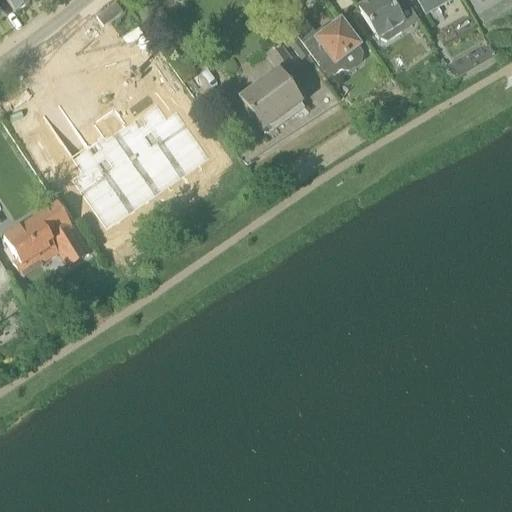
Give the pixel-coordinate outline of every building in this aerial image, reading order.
[(4,0),(15,16),(38,0),(4,0)] [(411,11),(403,0),(375,0),(359,11),(377,39),(387,44),(401,36),(401,24),(398,20),(411,11)] [(415,0),(426,19),(452,3),(450,0),(415,0)] [(290,31),(324,76),(337,66),(341,71),(349,73),(361,64),(362,57),(358,51),(360,49),(341,24),(316,42),(314,39),(316,37),(304,21),(290,31)] [(214,96),(231,119),(231,118),(240,129),(251,120),(262,136),(303,106),(283,80),(295,70),(279,49),(267,58),(278,73),(239,103),(226,87),(214,96)] [(159,107),(128,128),(116,111),(94,126),(104,140),(73,162),(83,176),(73,183),(101,223),(142,194),(145,198),(207,154),(178,114),(169,121),(159,107)] [(58,255),(60,258),(81,245),(57,208),(3,242),(16,263),(12,266),(20,279),(22,278),(23,280),(42,268),(41,266),(58,255)]
